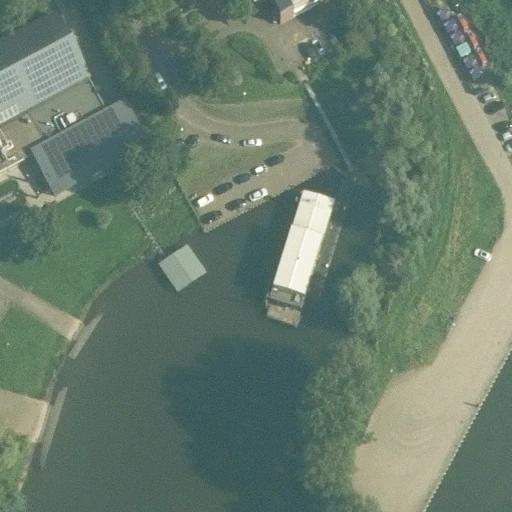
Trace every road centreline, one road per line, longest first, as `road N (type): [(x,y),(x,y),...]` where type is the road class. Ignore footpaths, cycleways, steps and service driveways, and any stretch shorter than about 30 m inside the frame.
road 1 (unclassified): [(511,285),(394,497),(393,511)]
road 2 (unclassified): [(414,0),(511,180)]
